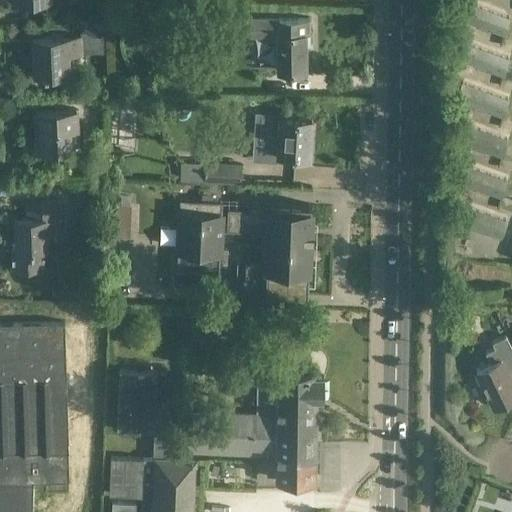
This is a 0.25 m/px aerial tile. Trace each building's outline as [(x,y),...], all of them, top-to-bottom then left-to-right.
[(498,34),(507,16),(470,0),(462,0),(456,15),(498,34)] [(251,35),(277,35),(277,68),(304,67),(304,31),(309,31),(309,15),(250,16),(251,35)] [(81,53),(103,52),(102,25),(80,26),(80,37),(33,38),(34,72),(68,71),(67,54),(81,54),(81,53)] [(451,59),(498,75),(505,56),(458,39),(451,59)] [(459,103),(500,114),(505,95),(464,83),(459,103)] [(76,144),(76,126),(75,126),(75,110),(35,112),(37,147),(68,145),(76,144)] [(259,153),(309,157),(311,120),(261,116),(259,153)] [(453,142),(497,157),(504,137),(460,122),(453,142)] [(241,182),(242,163),(204,161),(203,179),(241,182)] [(459,161),(451,182),(496,198),(504,177),(459,161)] [(87,185),(81,194),(90,200),(96,191),(87,185)] [(177,209),(176,251),(178,251),(177,270),(220,272),(220,254),(223,212),(221,212),(222,200),(181,198),(180,210),(177,209)] [(15,248),(11,248),(12,267),(44,265),(43,248),(48,248),(47,233),(59,233),(57,200),(25,201),(26,217),(14,218),(15,248)] [(127,235),(129,203),(110,203),(109,235),(127,235)] [(226,208),(225,229),(266,232),(268,232),(266,264),(244,263),(243,285),(265,286),(265,290),(308,291),(311,206),(269,204),(246,203),(246,209),(226,208)] [(496,238),(503,219),(465,204),(458,224),(496,238)] [(219,316),(219,315),(191,313),(188,354),(215,356),(216,343),(243,345),(245,319),(219,316)] [(0,511),(31,511),(32,477),(68,477),(62,323),(0,325),(0,511)] [(496,408),(511,400),(511,378),(510,375),(511,373),(511,346),(508,338),(485,349),(492,365),(478,372),(496,408)] [(191,511),(193,461),(162,460),(164,410),(155,410),(156,383),(156,371),(119,370),(116,432),(152,433),(151,460),(109,458),(108,495),(139,496),(138,511),(136,511),(137,502),(112,501),(111,511),(191,511)] [(267,412),(185,410),(185,423),(175,423),(175,448),(267,451),(267,472),(275,473),(275,478),(313,479),(316,397),(321,397),(322,375),(315,375),(316,372),(263,370),(263,398),(267,398),(267,412)]
